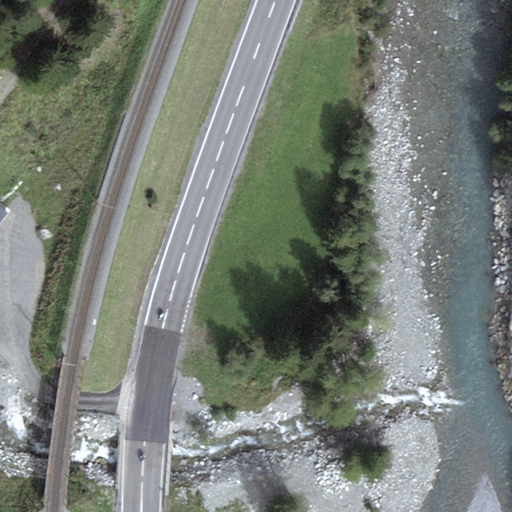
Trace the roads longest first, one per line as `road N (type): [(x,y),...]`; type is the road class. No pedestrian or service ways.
road 1 (primary): [(274,0),(175,276),(147,405),(141,511)]
road 2 (track): [(147,405),(42,395),(0,367)]
